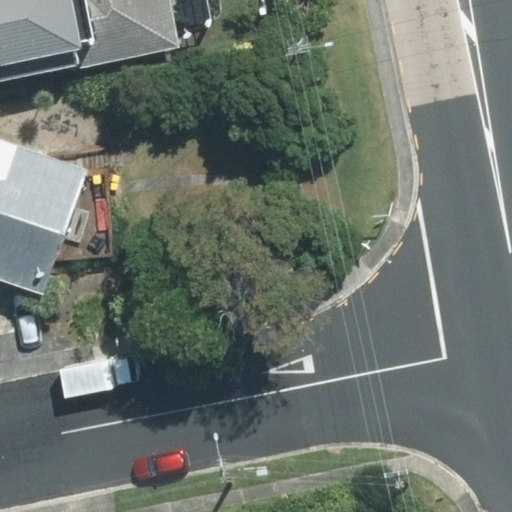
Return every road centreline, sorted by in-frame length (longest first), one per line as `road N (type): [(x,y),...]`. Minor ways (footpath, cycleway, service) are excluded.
road 1 (residential): [(0,446),(511,347)]
road 2 (secondary): [(511,262),(463,0)]
